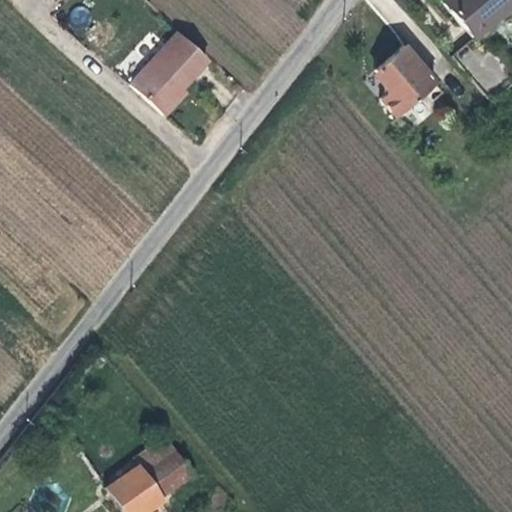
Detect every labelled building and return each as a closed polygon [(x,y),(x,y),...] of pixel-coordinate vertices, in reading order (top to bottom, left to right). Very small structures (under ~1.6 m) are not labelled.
[(451,61),(490,106),(511,88),(511,86),(474,41),(511,10),(511,0),(434,0),(470,44),(451,61)] [(179,35),(174,40),(204,67),(208,62),(179,35)] [(174,40),(157,58),(187,85),(204,67),(174,40)] [(392,120),(424,91),(433,84),(399,46),(371,71),(383,86),(381,95),(374,99),(392,120)] [(157,58),(140,76),(173,107),(179,102),(175,98),(182,91),(187,85),(157,58)] [(173,107),(140,76),(130,87),(163,118),(173,107)] [(433,84),(424,91),(431,101),(440,93),(433,84)] [(175,98),(179,102),(186,94),(182,91),(175,98)] [(131,458),(136,465),(158,498),(189,476),(162,436),(131,458)] [(158,498),(136,465),(102,487),(118,511),(145,511),(160,502),(158,498)]
